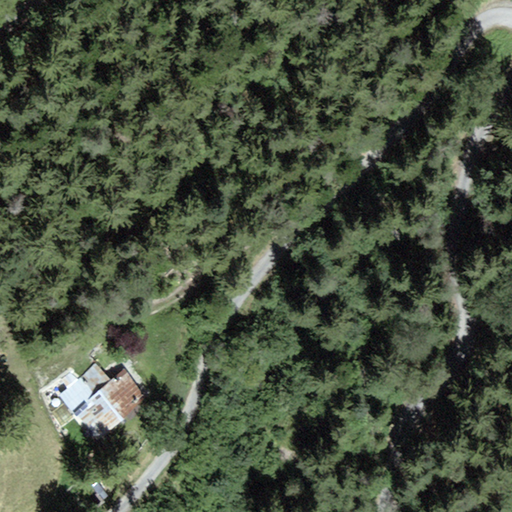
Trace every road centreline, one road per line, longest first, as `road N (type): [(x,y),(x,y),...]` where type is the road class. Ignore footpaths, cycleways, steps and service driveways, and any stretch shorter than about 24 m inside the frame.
road 1 (unclassified): [(511,10),(502,7),(280,259),(193,424),(103,511)]
road 2 (unclassified): [(380,511),(414,400),(460,356),(471,321),(447,249),(476,158),(511,86)]
